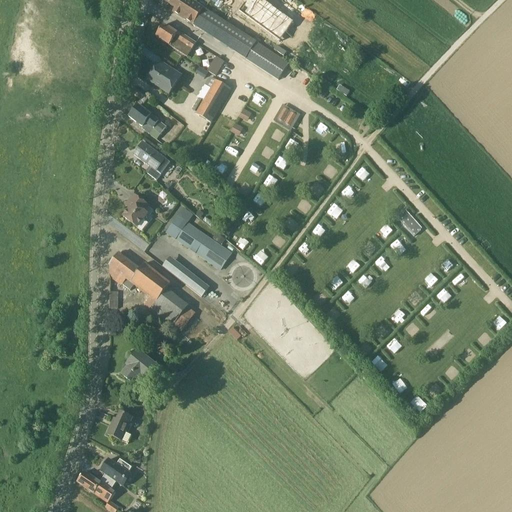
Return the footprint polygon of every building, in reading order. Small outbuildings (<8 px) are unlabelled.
[(258,43),(257,44),(190,0),(162,0),(176,9),(173,13),(246,61),(247,59),(279,80),(290,64),(258,43)] [(281,42),(294,24),(261,0),(248,19),(281,42)] [(196,44),(180,34),(172,28),(171,30),(164,26),(156,37),(188,58),(196,44)] [(215,74),(223,60),(217,57),(209,71),(215,74)] [(166,67),(165,69),(157,65),(147,80),(169,95),(182,77),(166,67)] [(211,124),(220,109),(231,91),(210,78),(205,86),(210,89),(196,115),(211,124)] [(250,91),(253,84),(246,81),(243,88),(250,91)] [(350,92),(340,86),(337,91),(347,97),(350,92)] [(145,96),(140,102),(144,106),(149,99),(145,96)] [(166,128),(145,112),(138,106),(129,117),(142,127),(141,128),(149,134),(153,129),(161,135),(166,128)] [(297,116),(283,108),(277,119),(291,127),(297,116)] [(244,110),(239,117),(247,122),(251,114),(244,110)] [(316,129),(324,137),(331,130),(323,122),(316,129)] [(235,124),(231,132),(239,137),(243,128),(235,124)] [(277,128),(271,138),(280,143),(285,133),(277,128)] [(286,146),(294,151),(299,143),(291,138),(286,146)] [(234,156),(239,146),(231,141),(225,151),(234,156)] [(337,154),(347,154),(346,142),(337,142),(337,154)] [(134,155),(141,161),(149,167),(145,172),(157,181),(165,169),(159,165),(164,158),(159,154),(158,155),(143,143),(134,155)] [(266,146),(261,155),(269,160),(275,150),(266,146)] [(279,157),(275,166),(283,170),(287,162),(279,157)] [(215,170),(223,174),(228,164),(219,160),(215,170)] [(334,163),(326,171),(332,177),(340,169),(334,163)] [(361,181),(369,177),(366,169),(357,173),(361,181)] [(268,176),(265,183),(273,187),(277,180),(268,176)] [(310,188),(318,195),(325,187),(317,180),(310,188)] [(349,186),(343,192),(353,201),(359,195),(349,186)] [(258,193),(252,202),(259,208),(266,199),(258,193)] [(148,207),(142,202),(134,196),(128,204),(132,207),(123,217),(142,232),(149,223),(143,219),(148,213),(145,210),(148,207)] [(232,255),(187,224),(193,215),(184,209),(167,233),(176,240),(212,265),(221,271),(232,255)] [(202,221),(203,219),(201,218),(204,214),(199,211),(195,216),(202,221)] [(417,228),(406,216),(400,221),(411,233),(417,228)] [(313,231),(321,236),(327,227),(320,222),(313,231)] [(380,233),(387,239),(393,231),(386,226),(380,233)] [(218,236),(215,241),(214,241),(221,246),(225,241),(218,236)] [(245,252),(250,244),(242,239),(237,247),(245,252)] [(398,240),(392,246),(399,252),(405,246),(398,240)] [(370,241),(362,249),(370,257),(379,250),(370,241)] [(298,250),(304,257),(312,250),(305,243),(298,250)] [(262,263),(266,256),(260,253),(256,260),(262,263)] [(166,291),(171,285),(146,266),(147,265),(146,263),(140,271),(118,254),(109,267),(110,267),(110,277),(122,286),(123,286),(130,291),(134,286),(150,298),(145,305),(181,333),(187,325),(195,315),(174,297),(166,291)] [(375,261),(380,270),(390,264),(385,256),(375,261)] [(171,257),(163,268),(203,298),(211,287),(171,257)] [(361,263),(355,260),(350,271),(356,273),(361,263)] [(461,273),(454,280),(463,290),(470,283),(461,273)] [(329,286),(336,292),(344,283),(337,276),(329,286)] [(340,298),(351,308),(359,299),(349,290),(340,298)] [(428,305),(421,312),(427,319),(435,312),(428,305)] [(333,308),(326,314),(332,320),(338,314),(333,308)] [(500,331),(507,325),(502,320),(495,325),(500,331)] [(409,338),(419,329),(412,322),(403,331),(409,338)] [(236,341),(241,337),(235,327),(229,331),(236,341)] [(480,338),(487,345),(492,340),(485,333),(480,338)] [(393,342),(388,347),(393,352),(398,347),(393,342)] [(473,348),(464,357),(470,364),(479,355),(473,348)] [(162,371),(146,359),(138,353),(139,352),(139,351),(132,360),(134,361),(122,376),(139,389),(146,381),(150,385),(162,371)] [(380,358),(373,364),(380,371),(387,365),(380,358)] [(454,366),(448,373),(454,379),(460,372),(454,366)] [(398,392),(406,387),(402,380),(394,384),(398,392)] [(435,384),(428,390),(434,398),(441,392),(435,384)] [(133,419),(130,418),(121,413),(114,428),(111,427),(107,435),(127,444),(131,436),(126,433),(133,419)] [(99,483),(111,491),(119,480),(123,482),(131,470),(130,470),(133,464),(122,456),(118,461),(110,456),(102,468),(107,471),(99,483)] [(99,483),(93,478),(84,472),(77,483),(107,504),(115,493),(111,491),(99,483)] [(110,511),(118,511),(121,507),(109,502),(106,510),(110,511)]
